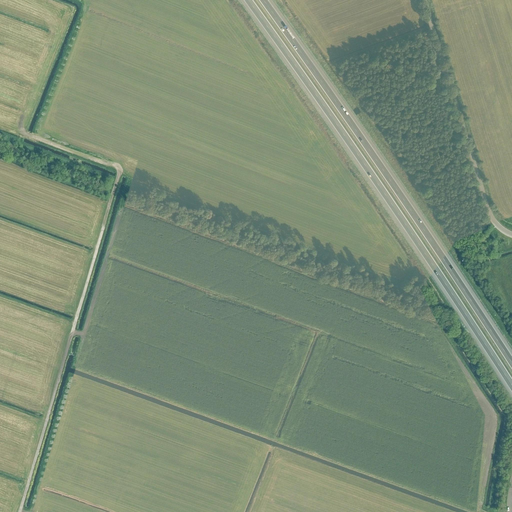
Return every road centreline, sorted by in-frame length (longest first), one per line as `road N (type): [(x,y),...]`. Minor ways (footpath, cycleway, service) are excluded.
road 1 (motorway): [(247,0),(511,385)]
road 2 (motorway): [(511,363),(262,0)]
road 3 (tertiary): [(511,235),(488,211),(423,0)]
